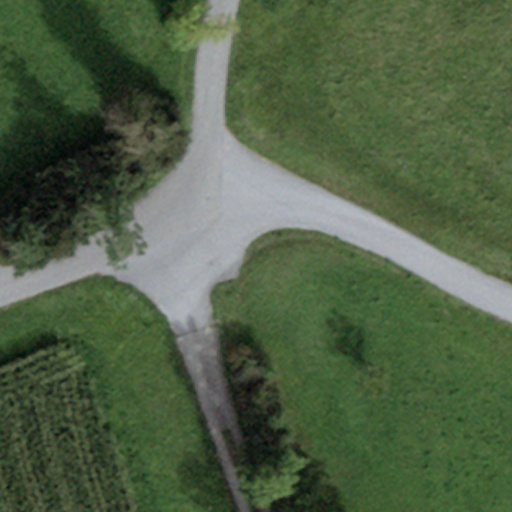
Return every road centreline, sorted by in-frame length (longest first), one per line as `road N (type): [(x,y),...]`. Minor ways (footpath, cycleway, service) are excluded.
road 1 (unclassified): [(187,185),(354,243),(511,317)]
road 2 (track): [(248,511),(149,224)]
road 3 (unclassified): [(0,292),(149,224),(187,185)]
road 4 (unclassified): [(187,185),(225,0)]
